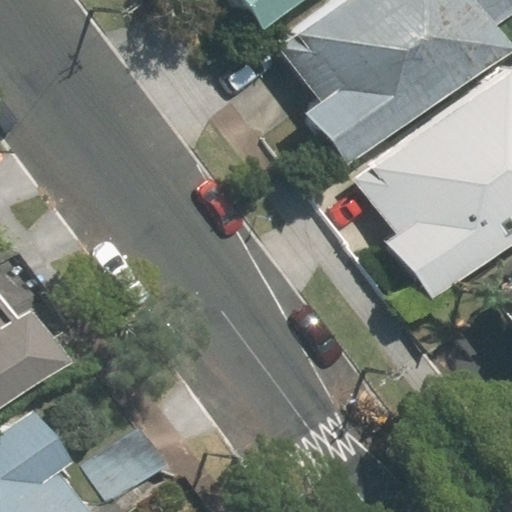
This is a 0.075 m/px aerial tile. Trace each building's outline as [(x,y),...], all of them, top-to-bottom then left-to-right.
[(229,0),(245,20),(272,0),(229,0)] [(332,0),(274,41),(312,95),(289,112),(327,165),(490,49),(473,25),(508,0),(332,0)] [(511,48),(352,180),(436,281),(511,218),(511,48)] [(511,293),(487,312),(511,346),(511,293)] [(142,429),(82,461),(103,501),(163,469),(142,429)] [(0,511),(25,511),(0,477),(0,511)]
